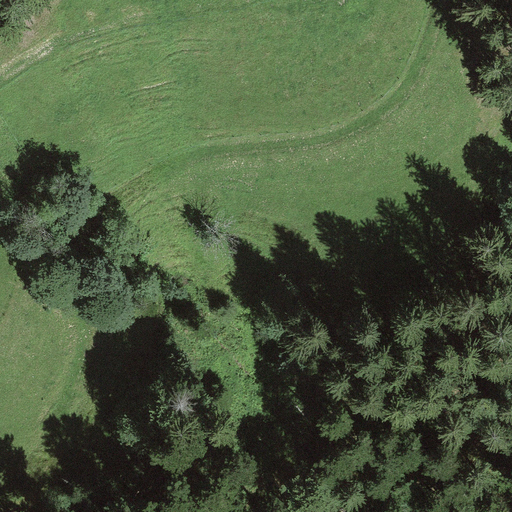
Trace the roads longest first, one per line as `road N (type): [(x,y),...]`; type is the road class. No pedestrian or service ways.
road 1 (track): [(442,0),(409,88),(387,110),(329,135),(182,163),(117,195),(73,234),(67,255),(84,323),(52,443)]
road 2 (track): [(221,0),(103,24),(0,80)]
